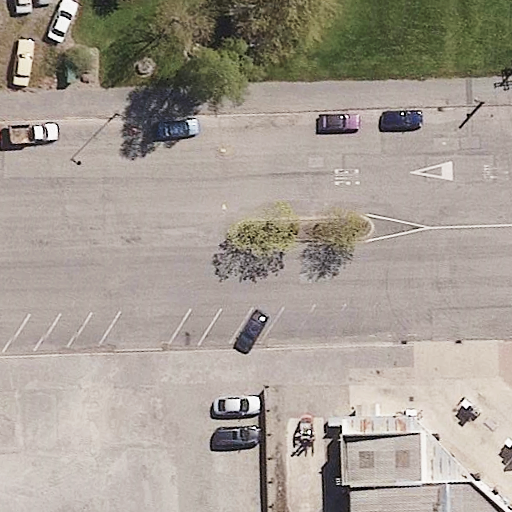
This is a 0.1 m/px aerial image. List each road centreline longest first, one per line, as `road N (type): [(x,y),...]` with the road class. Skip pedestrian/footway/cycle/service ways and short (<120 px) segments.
road 1 (residential): [(0,184),(511,165)]
road 2 (residential): [(511,274),(0,284)]
